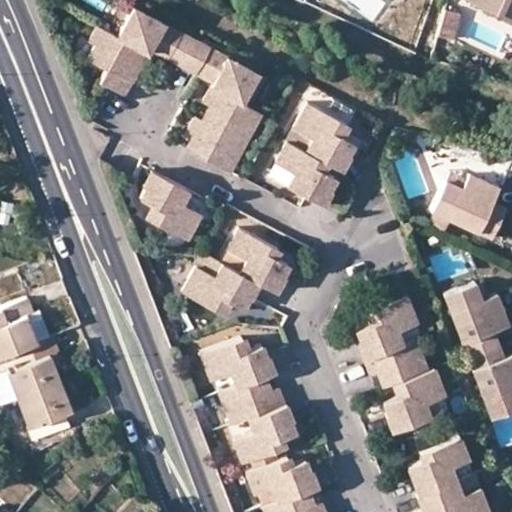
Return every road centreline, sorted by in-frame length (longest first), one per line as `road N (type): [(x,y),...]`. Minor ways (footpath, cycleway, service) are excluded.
road 1 (secondary): [(211,511),(15,0)]
road 2 (residential): [(143,104),(158,145),(329,237),(333,265),(305,331),(374,511)]
road 3 (secondary): [(0,53),(177,511)]
